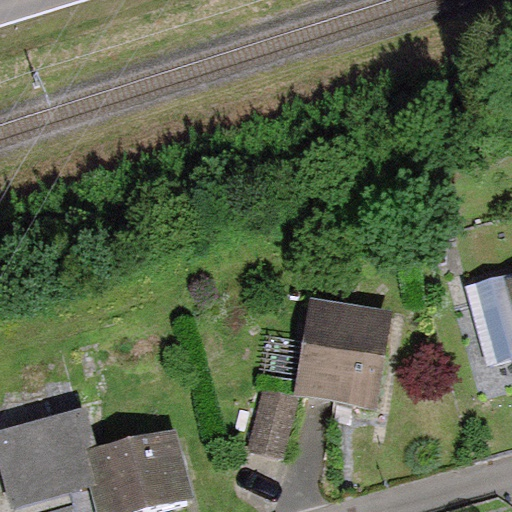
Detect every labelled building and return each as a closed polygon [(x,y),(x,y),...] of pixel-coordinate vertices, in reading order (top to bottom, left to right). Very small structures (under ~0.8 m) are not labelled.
[(511,360),(511,282),(471,293),(490,367),(511,360)] [(377,410),(391,316),(312,305),(307,340),(265,334),(260,371),(301,377),(298,398),(377,410)] [(165,376),(149,323),(101,337),(116,390),(165,376)] [(297,402),(260,395),(250,450),(286,457),(297,402)] [(103,511),(155,511),(198,500),(180,434),(100,456),(88,413),(0,437),(0,482),(8,511),(44,511),(99,497),(103,511)]
